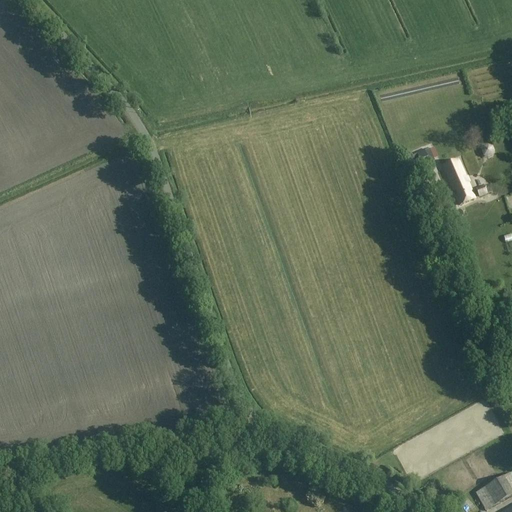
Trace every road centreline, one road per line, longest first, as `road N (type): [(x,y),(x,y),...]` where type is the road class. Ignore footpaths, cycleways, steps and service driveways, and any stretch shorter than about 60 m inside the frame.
road 1 (unclassified): [(419,511),(246,409),(151,145),(130,110),(27,0)]
road 2 (track): [(254,418),(236,434),(66,461),(0,487)]
